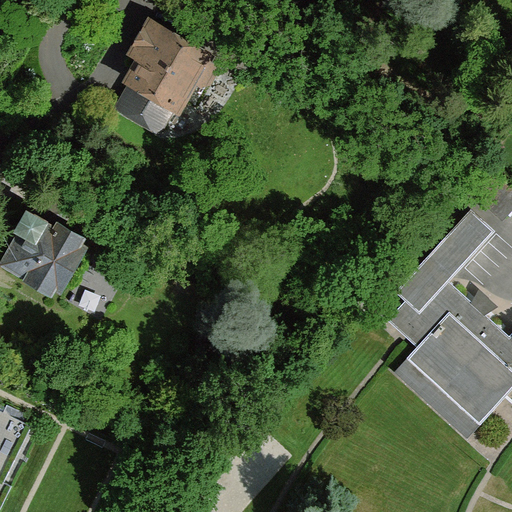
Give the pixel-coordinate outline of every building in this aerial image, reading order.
[(213,24),(202,44),(229,60),(240,39),(213,24)] [(206,57),(151,26),(137,51),(146,56),(133,78),(134,79),(177,104),(180,106),(193,81),(202,85),(208,84),(217,72),(214,64),(205,60),(206,57)] [(177,104),(134,79),(119,107),(162,133),(177,104)] [(45,194),(34,213),(47,220),(48,218),(63,226),(72,211),(45,194)] [(472,207),(397,291),(407,303),(387,323),(417,347),(404,358),(483,429),(511,396),(511,335),(447,280),(462,264),(495,230),(472,207)] [(24,231),(36,239),(47,220),(34,213),(29,210),(18,228),(24,231)] [(63,226),(48,218),(47,220),(36,239),(24,231),(6,262),(28,275),(27,278),(51,292),(57,282),(76,249),(83,238),(63,226)] [(76,249),(57,282),(64,286),(74,283),(86,262),(84,253),(76,249)] [(0,511),(12,486),(5,482),(33,426),(0,410),(0,511)]
